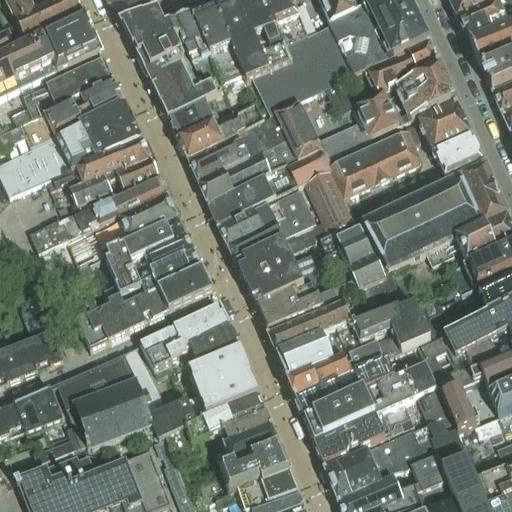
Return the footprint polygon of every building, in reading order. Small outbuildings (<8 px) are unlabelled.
[(36,19),(27,0),(2,0),(26,51),(28,50),(75,27),(75,25),(84,21),(74,1),(36,19)] [(27,0),(36,19),(74,1),(73,0),(27,0)] [(103,0),(108,10),(122,14),(126,15),(127,15),(120,0),(103,0)] [(252,0),(238,6),(260,58),(283,49),(276,33),(262,0),(252,0)] [(262,0),(276,33),(283,49),(285,54),(307,43),(304,35),(289,0),(262,0)] [(394,0),(329,32),(307,43),(285,54),(290,67),(410,20),(401,6),(403,5),(404,4),(403,4),(403,3),(402,3),(400,4),(397,0),(394,0)] [(316,0),(321,12),(346,0),(316,0)] [(346,0),(321,12),(329,32),(394,0),(346,0)] [(444,0),(449,8),(465,0),(444,0)] [(503,0),(468,0),(449,9),(457,26),(461,24),(497,6),(504,2),(503,0)] [(260,58),(238,6),(218,15),(231,48),(230,48),(240,77),(244,85),(250,83),(290,67),(283,49),(260,58)] [(497,6),(461,24),(461,25),(458,26),(467,45),(468,45),(506,27),(497,6)] [(231,48),(218,15),(202,21),(194,24),(209,62),(219,87),(240,77),(230,48),(231,48)] [(136,62),(144,78),(182,61),(174,45),(177,43),(171,30),(166,33),(159,17),(129,28),(129,29),(128,44),(134,56),(135,55),(138,61),(136,62)] [(209,62),(194,24),(192,20),(174,28),(186,54),(191,68),(209,62)] [(429,49),(415,22),(415,21),(414,20),(413,20),(412,20),(411,20),(410,20),(290,67),(267,76),(250,83),(269,123),(277,119),(301,107),(316,100),(325,96),(328,95),(366,77),(429,49)] [(86,25),(85,24),(76,29),(75,27),(28,50),(29,53),(0,66),(0,106),(58,79),(101,61),(93,43),(94,42),(86,25)] [(511,28),(469,47),(481,73),(511,57),(511,28)] [(0,64),(18,56),(9,39),(0,43),(0,64)] [(328,95),(333,106),(339,119),(352,113),(379,102),(385,99),(396,94),(440,75),(429,49),(366,77),(328,95)] [(176,124),(212,105),(222,100),(216,88),(194,99),(181,73),(184,64),(182,61),(144,78),(169,127),(176,124)] [(492,97),(494,96),(511,88),(511,63),(483,77),(492,97)] [(33,126),(114,88),(104,67),(46,93),(23,104),(29,116),(33,126)] [(403,131),(410,127),(452,109),(455,107),(440,75),(396,94),(408,121),(397,125),(385,99),(379,102),(352,113),(359,129),(319,146),(301,107),(277,119),(278,124),(289,145),(300,168),(321,157),(326,166),(369,147),(369,146),(403,131)] [(30,155),(124,110),(114,88),(33,126),(20,132),(30,155)] [(222,125),(178,147),(189,168),(239,144),(237,139),(263,126),(251,99),(248,101),(243,88),(233,93),(234,97),(229,100),(237,117),(222,125)] [(502,120),(511,115),(511,91),(493,100),(502,120)] [(222,125),(212,105),(176,124),(169,128),(178,146),(178,147),(222,125)] [(0,168),(0,187),(0,189),(133,129),(124,110),(30,155),(31,156),(40,152),(41,155),(16,166),(14,162),(0,168)] [(418,129),(434,162),(472,145),(456,111),(418,129)] [(33,126),(29,116),(13,124),(17,133),(20,132),(33,126)] [(206,186),(289,145),(278,124),(277,119),(269,123),(263,126),(237,139),(239,144),(189,168),(198,188),(199,189),(206,186)] [(511,142),(511,141),(511,119),(503,124),(511,142)] [(142,148),(133,129),(0,189),(8,205),(9,205),(9,204),(46,188),(142,148)] [(331,177),(344,206),(419,172),(421,165),(415,152),(421,149),(412,132),(406,135),(407,137),(329,173),(331,177)] [(216,209),(300,168),(289,145),(206,186),(199,189),(208,212),(216,209)] [(445,185),(482,168),(483,168),(472,145),(434,162),(445,185)] [(143,148),(142,148),(46,188),(50,197),(79,185),(83,194),(70,199),(71,201),(152,169),(143,148)] [(218,234),(304,190),(331,177),(329,173),(326,166),(321,157),(300,168),(216,209),(208,213),(218,234)] [(118,187),(123,200),(159,185),(152,169),(71,201),(78,217),(113,203),(108,191),(118,187)] [(382,290),(392,285),(389,279),(401,274),(426,263),(508,226),(497,200),(485,173),(484,174),(460,185),(382,219),(378,211),(352,222),(356,230),(372,266),(382,290)] [(352,222),(344,206),(331,177),(304,190),(317,219),(321,228),(328,243),(356,230),(352,222)] [(62,227),(29,241),(38,260),(67,247),(157,207),(167,203),(159,185),(123,200),(124,202),(62,227)] [(228,255),(235,270),(282,245),(314,228),(300,195),(262,215),(271,234),(228,255)] [(77,272),(98,263),(169,231),(168,230),(177,226),(168,205),(159,209),(69,252),(77,272)] [(271,234),(262,215),(219,236),(228,255),(271,234)] [(0,251),(15,243),(0,216),(0,251)] [(461,261),(466,273),(511,252),(511,234),(508,226),(426,263),(431,274),(461,261)] [(169,231),(98,263),(121,315),(142,305),(128,271),(141,265),(186,245),(187,245),(186,243),(185,244),(178,230),(179,229),(179,228),(169,231)] [(282,245),(235,270),(241,280),(246,283),(254,300),(252,305),(257,316),(305,295),(298,280),(290,263),(289,260),(319,247),(328,243),(321,228),(315,231),(314,228),(282,245)] [(356,230),(328,243),(319,247),(327,262),(338,257),(347,277),(372,266),(356,230)] [(194,260),(186,245),(141,265),(148,281),(194,260)] [(511,280),(511,252),(466,273),(459,276),(461,282),(457,284),(453,286),(461,303),(511,280)] [(194,260),(148,281),(157,298),(158,298),(183,287),(203,278),(194,260)] [(310,261),(293,269),(304,294),(313,289),(322,285),(310,261)] [(372,266),(347,277),(352,288),(334,296),(339,308),(357,300),(359,299),(382,290),(372,266)] [(195,311),(214,302),(203,278),(183,287),(195,311)] [(488,319),(511,307),(511,284),(479,300),(488,319)] [(183,287),(158,298),(170,322),(195,311),(183,287)] [(267,339),(291,329),(303,323),(324,314),(339,308),(334,296),(319,303),(313,291),(305,295),(257,316),(259,322),(259,324),(262,332),(264,333),(267,339)] [(158,298),(157,298),(121,315),(117,306),(75,325),(87,351),(90,358),(108,350),(109,350),(170,322),(158,298)] [(511,335),(511,307),(488,319),(445,341),(448,348),(420,360),(426,371),(425,372),(437,395),(438,394),(441,402),(461,395),(475,390),(469,377),(462,359),(511,335)] [(277,363),(288,388),(420,326),(415,314),(406,318),(402,309),(370,323),(351,330),(277,363)] [(268,344),(271,351),(276,362),(276,361),(277,363),(351,330),(345,310),(305,328),(298,331),(293,333),(268,344)] [(428,343),(431,348),(436,346),(420,312),(415,314),(420,326),(428,343)] [(28,336),(40,331),(33,315),(21,320),(28,336)] [(218,316),(197,326),(207,346),(232,336),(230,333),(224,322),(221,323),(218,316)] [(291,329),(293,333),(298,331),(305,328),(303,323),(291,329)] [(168,340),(181,366),(189,363),(186,355),(207,346),(197,326),(168,340)] [(288,388),(295,407),(428,343),(420,326),(288,388)] [(48,329),(35,334),(38,342),(31,345),(43,376),(63,368),(48,329)] [(511,335),(462,359),(469,377),(511,361),(511,335)] [(189,363),(181,366),(179,373),(180,376),(180,378),(191,373),(192,374),(194,374),(195,378),(241,358),(232,336),(207,346),(186,355),(189,363)] [(180,378),(180,376),(179,373),(181,366),(168,340),(142,352),(158,383),(177,376),(177,379),(180,378)] [(295,407),(304,427),(395,382),(387,365),(402,361),(431,348),(428,343),(295,407)] [(43,376),(31,345),(10,353),(23,384),(43,376)] [(23,384),(10,353),(0,357),(0,369),(8,390),(23,384)] [(157,420),(169,415),(137,354),(124,360),(125,363),(147,403),(148,402),(157,420)] [(252,386),(241,358),(195,378),(194,374),(192,374),(193,379),(190,380),(198,403),(241,390),(252,386)] [(511,361),(469,377),(475,390),(484,387),(489,399),(492,398),(511,390),(511,361)] [(58,392),(51,395),(52,397),(58,395),(81,455),(88,452),(91,458),(122,447),(152,435),(158,448),(165,445),(197,431),(187,408),(187,407),(169,415),(157,420),(148,402),(147,403),(125,363),(92,377),(58,392)] [(0,393),(8,390),(0,369),(0,393)] [(395,382),(304,427),(314,451),(379,421),(415,405),(437,395),(425,372),(397,385),(395,382)] [(197,431),(223,417),(259,404),(252,386),(241,390),(198,403),(198,404),(187,408),(197,431)] [(511,390),(492,398),(502,422),(511,418),(511,390)] [(457,505),(459,511),(487,511),(476,486),(457,439),(456,436),(448,440),(443,428),(451,425),(441,402),(438,394),(437,395),(415,405),(426,433),(438,462),(440,461),(454,498),(457,505)] [(51,398),(51,395),(48,397),(33,404),(46,437),(64,431),(51,398)] [(461,395),(441,402),(451,425),(456,436),(457,439),(476,433),(461,395)] [(33,404),(15,412),(23,433),(22,433),(26,444),(46,437),(33,404)] [(199,446),(229,433),(265,420),(259,404),(223,417),(197,431),(165,445),(176,471),(205,460),(199,446)] [(13,405),(0,410),(0,444),(9,441),(8,438),(22,433),(23,433),(15,412),(13,405)] [(223,452),(271,434),(265,420),(229,433),(199,446),(205,460),(223,452)] [(314,451),(322,469),(329,471),(347,462),(349,456),(359,452),(361,456),(385,445),(414,431),(410,423),(385,434),(379,421),(314,451)] [(501,436),(497,425),(475,434),(479,445),(501,436)] [(325,477),(332,493),(376,473),(381,485),(411,474),(438,462),(426,433),(325,477)] [(270,458),(279,455),(271,434),(223,452),(230,473),(270,458)] [(40,453),(48,450),(45,441),(37,444),(40,453)] [(38,460),(34,461),(37,471),(56,464),(74,457),(70,447),(38,460)] [(476,486),(487,511),(511,511),(511,449),(497,456),(505,475),(476,486)] [(169,511),(170,511),(149,458),(95,480),(89,462),(78,466),(76,462),(14,488),(15,490),(16,490),(22,506),(24,506),(26,511),(169,511)] [(229,501),(238,498),(259,490),(261,493),(291,482),(281,459),(272,463),(270,458),(230,473),(220,477),(229,501)] [(170,460),(163,463),(167,475),(175,472),(170,460)] [(418,492),(425,509),(449,500),(454,498),(440,461),(438,462),(411,474),(418,492)] [(382,490),(382,489),(381,485),(376,473),(332,493),(339,510),(382,490)] [(242,511),(271,511),(299,503),(291,482),(261,493),(259,490),(238,498),(229,501),(215,506),(217,511),(228,511),(241,508),(242,511)] [(382,489),(382,490),(339,510),(339,511),(425,511),(425,509),(418,492),(400,499),(395,485),(382,489)] [(302,511),(299,503),(271,511),(302,511)]
